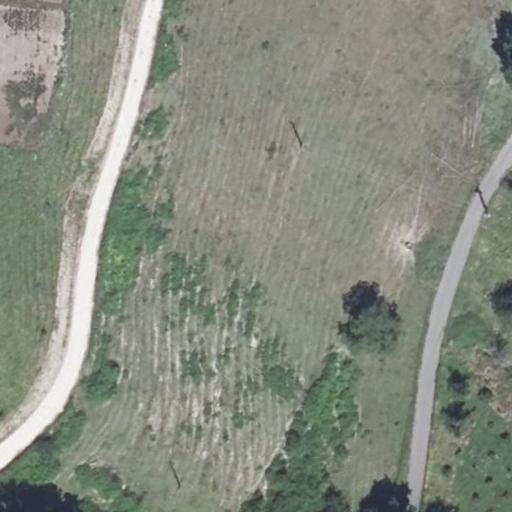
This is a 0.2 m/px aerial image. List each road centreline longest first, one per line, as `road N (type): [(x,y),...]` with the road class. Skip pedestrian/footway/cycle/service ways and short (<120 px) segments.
road 1 (track): [(0,459),(56,405),(76,351),(84,266),(151,0)]
road 2 (tertiary): [(511,146),(460,241),(443,299),(428,353),(409,511)]
